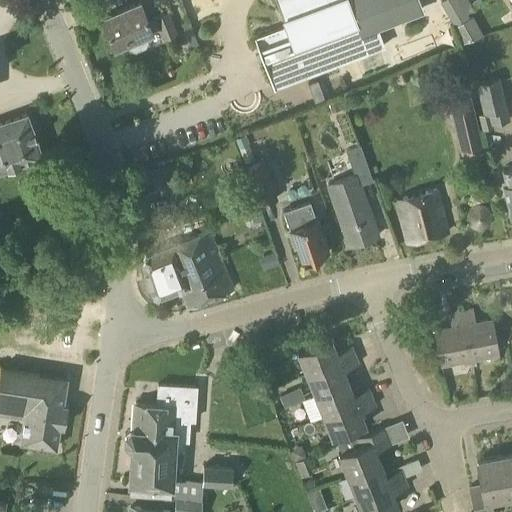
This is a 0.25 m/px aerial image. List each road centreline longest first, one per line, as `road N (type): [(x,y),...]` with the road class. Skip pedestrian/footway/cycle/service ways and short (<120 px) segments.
road 1 (residential): [(115,343),(120,254),(103,143),(42,0)]
road 2 (residential): [(115,343),(361,285)]
road 3 (unclassified): [(88,511),(115,343)]
road 4 (residential): [(428,427),(361,285)]
road 5 (residential): [(361,285),(511,257)]
